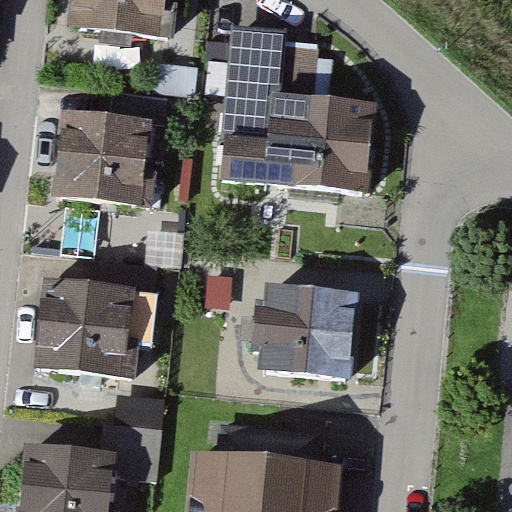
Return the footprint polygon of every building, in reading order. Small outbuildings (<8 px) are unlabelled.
[(173,0),(72,0),(67,36),(167,49),(173,0)] [(377,203),(383,105),(290,99),(294,43),(234,40),(225,193),(377,203)] [(160,130),(52,119),(43,214),(151,225),(160,130)] [(386,279),(277,265),(263,375),(372,389),(386,279)] [(136,303),(46,292),(35,382),(125,392),(136,303)] [(348,511),(353,472),(199,455),(192,511),(348,511)] [(120,511),(122,461),(25,458),(23,511),(120,511)]
